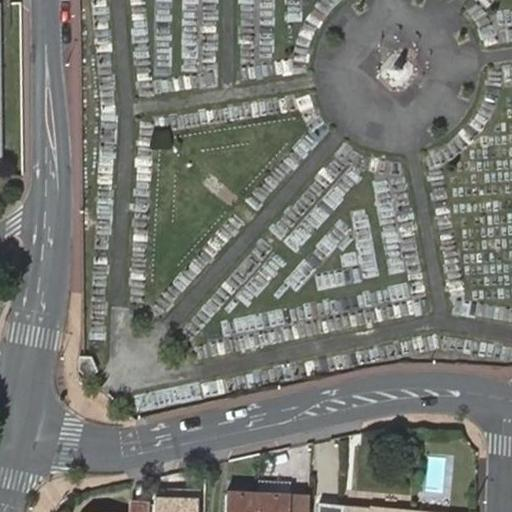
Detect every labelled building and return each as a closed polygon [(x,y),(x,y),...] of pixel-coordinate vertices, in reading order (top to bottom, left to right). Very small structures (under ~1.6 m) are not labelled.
[(305,511),(306,498),(285,497),(286,484),(256,483),(256,495),(254,511),(305,511)] [(254,511),(256,495),(224,493),(223,511),(254,511)] [(409,511),(410,508),(367,505),(367,497),(341,495),(340,504),(319,503),(318,511),(409,511)] [(199,511),(200,498),(157,497),(156,511),(199,511)] [(148,511),(149,502),(129,500),(128,511),(100,511),(89,511),(87,511),(148,511)]
